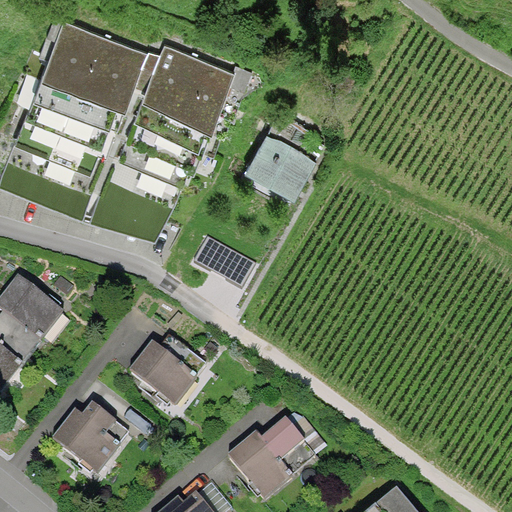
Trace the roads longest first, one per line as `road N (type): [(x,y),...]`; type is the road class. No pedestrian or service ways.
road 1 (residential): [(0,226),(128,262),(176,285),(486,511)]
road 2 (residential): [(511,69),(409,0)]
